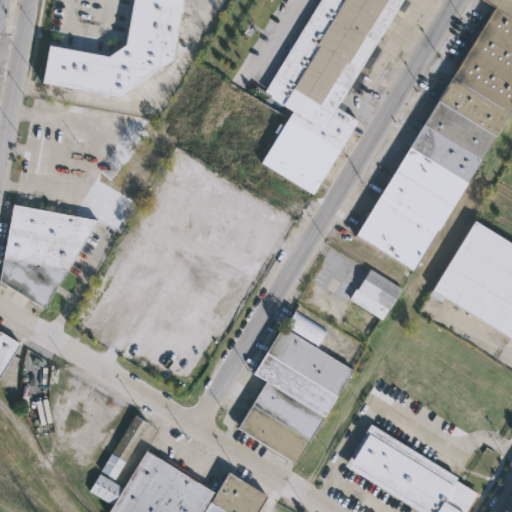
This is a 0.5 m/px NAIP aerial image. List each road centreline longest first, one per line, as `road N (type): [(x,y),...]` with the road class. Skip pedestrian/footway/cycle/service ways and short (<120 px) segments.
road 1 (residential): [(198,429),(458,0)]
road 2 (residential): [(335,511),(0,309)]
road 3 (residential): [(0,160),(31,0)]
